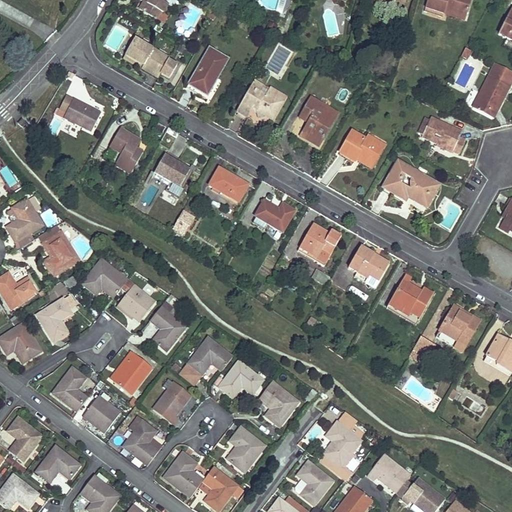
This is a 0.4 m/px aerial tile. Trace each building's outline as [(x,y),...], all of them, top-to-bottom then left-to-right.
[(164,14),(169,5),(165,3),(166,0),(146,0),(141,11),(153,18),(157,10),(161,13),(164,14)] [(466,15),(471,0),(427,0),(425,7),(445,13),(446,9),(466,15)] [(214,21),(220,11),(209,4),(205,10),(210,13),(208,17),(214,21)] [(445,13),(465,20),(466,15),(446,9),(445,13)] [(511,9),(498,34),(511,41),(511,9)] [(157,10),(153,18),(157,20),(161,13),(157,10)] [(142,69),(158,79),(169,60),(135,40),(126,55),(144,66),(142,69)] [(465,48),(463,52),(461,56),(465,58),(469,51),(465,48)] [(205,99),(227,60),(208,49),(186,89),(205,99)] [(511,72),(495,64),(471,108),(492,119),(511,82),(511,72)] [(271,89),(257,81),(253,87),(267,95),(271,89)] [(274,121),(287,98),(271,89),(267,95),(253,87),(238,112),(250,119),(255,109),(258,111),(261,118),(267,117),(274,121)] [(98,114),(65,95),(54,114),(88,133),(98,114)] [(300,138),(308,143),(317,148),(337,114),(311,98),(298,119),(308,124),(300,138)] [(451,152),(459,156),(465,142),(458,138),(461,133),(431,119),(422,139),(436,146),(437,144),(452,151),(451,152)] [(160,137),(165,128),(156,123),(151,133),(160,137)] [(130,176),(142,153),(136,150),(133,148),(138,139),(121,129),(109,151),(120,156),(113,168),(130,176)] [(374,165),(384,147),(367,138),(366,141),(351,133),(340,154),(355,162),(358,156),(374,165)] [(136,150),(141,140),(138,139),(133,148),(136,150)] [(452,151),(437,144),(436,146),(435,148),(450,155),(451,152),(452,151)] [(179,189),(190,170),(165,155),(154,175),(179,189)] [(407,198),(417,203),(426,208),(438,187),(398,163),(383,189),(405,202),(407,198)] [(237,204),(247,186),(217,169),(207,187),(237,204)] [(152,177),(178,191),(179,189),(154,175),(152,177)] [(511,200),(511,201),(507,207),(510,209),(501,226),(510,231),(511,232),(511,200)] [(17,241),(31,233),(42,226),(27,201),(11,210),(18,221),(6,228),(15,243),(17,241)] [(280,211),(265,203),(256,218),(284,234),(296,212),(284,205),(280,211)] [(187,215),(182,213),(172,230),(182,235),(188,224),(184,221),(187,215)] [(324,267),(342,238),(331,232),(330,234),(314,225),(300,250),(307,254),(309,252),(317,257),(314,262),(324,267)] [(510,231),(501,226),(499,230),(508,235),(510,231)] [(61,234),(57,227),(38,239),(51,258),(43,262),(53,278),(80,262),(62,234),(61,234)] [(35,241),(31,233),(17,241),(22,249),(35,241)] [(389,265),(379,260),(377,263),(371,260),(373,256),(360,249),(348,270),(368,280),(369,278),(379,283),(389,265)] [(314,262),(317,257),(309,252),(307,254),(300,250),(298,252),(314,262)] [(287,263),(291,255),(284,251),(280,258),(287,263)] [(97,296),(102,289),(114,299),(121,289),(127,281),(102,260),(82,284),(97,296)] [(27,279),(17,285),(9,274),(0,279),(0,292),(11,309),(36,293),(27,279)] [(155,303),(127,281),(121,289),(127,294),(119,305),(135,318),(139,322),(155,303)] [(405,285),(401,282),(396,292),(400,294),(405,285)] [(403,310),(419,319),(432,296),(422,290),(420,294),(414,291),(414,290),(405,285),(400,294),(396,292),(388,307),(401,314),(403,310)] [(71,295),(63,300),(69,310),(78,304),(76,302),(71,295)] [(68,334),(60,321),(72,314),(69,310),(63,300),(38,316),(54,342),(68,334)] [(167,351),(186,328),(170,315),(174,309),(167,304),(163,310),(161,308),(151,322),(161,331),(154,341),(167,351)] [(119,305),(115,309),(132,322),(135,318),(119,305)] [(386,310),(415,326),(419,319),(403,310),(401,314),(388,307),(386,310)] [(471,317),(470,320),(459,314),(461,311),(453,307),(439,332),(466,347),(480,322),(471,317)] [(471,317),(472,317),(461,311),(459,314),(470,320),(471,317)] [(306,326),(313,329),(317,320),(310,317),(306,326)] [(23,364),(42,353),(24,325),(0,339),(0,344),(8,356),(15,351),(23,364)] [(436,338),(463,353),(466,347),(439,332),(436,338)] [(511,370),(511,345),(505,341),(506,340),(498,335),(486,355),(498,362),(497,364),(511,372),(511,370)] [(436,347),(420,339),(409,359),(417,363),(425,368),(436,347)] [(203,376),(211,364),(222,373),(233,358),(208,340),(189,364),(203,376)] [(115,382),(131,395),(152,369),(131,353),(127,359),(130,362),(115,382)] [(486,355),(485,357),(497,364),(498,362),(486,355)] [(130,362),(127,359),(111,379),(115,382),(130,362)] [(188,364),(180,376),(195,388),(203,376),(189,364),(188,364)] [(242,388),(252,396),(263,382),(239,364),(219,389),(233,399),(242,388)] [(73,368),(63,381),(54,394),(78,412),(88,398),(77,391),(86,379),(73,368)] [(266,417),(280,428),(299,403),(272,383),(258,401),(271,411),(266,417)] [(180,420),(177,419),(175,417),(191,398),(174,384),(154,410),(175,427),(180,420)] [(458,392),(453,389),(448,397),(453,400),(458,392)] [(106,434),(114,424),(121,414),(99,397),(84,417),(106,434)] [(357,425),(345,416),(338,424),(350,433),(357,425)] [(18,419),(13,426),(8,432),(18,440),(9,452),(23,462),(43,437),(18,419)] [(135,433),(124,447),(148,466),(162,449),(152,440),(156,433),(143,423),(142,424),(138,420),(131,429),(135,433)] [(352,455),(362,442),(350,433),(338,424),(337,423),(326,438),(332,443),(323,455),(325,456),(320,463),(344,481),(346,481),(352,474),(347,470),(355,458),(352,455)] [(229,460),(246,474),(266,447),(241,428),(231,442),(237,448),(229,460)] [(229,446),(220,457),(225,460),(233,449),(229,446)] [(70,479),(80,466),(56,448),(37,472),(50,483),(59,471),(70,479)] [(182,453),(163,478),(191,499),(203,483),(192,473),(198,465),(182,453)] [(374,482),(377,478),(397,494),(410,476),(384,456),(367,477),(374,482)] [(300,495),(314,507),(333,483),(308,463),(297,476),(308,485),(300,495)] [(244,492),(214,469),(203,483),(213,491),(205,502),(218,511),(220,511),(233,495),(239,499),(244,492)] [(17,500),(28,508),(38,495),(13,476),(0,493),(0,504),(9,511),(17,500)] [(90,511),(108,511),(120,497),(94,477),(80,494),(93,504),(88,510),(90,511)] [(411,502),(423,511),(435,511),(445,500),(418,480),(401,501),(408,506),(411,502)] [(364,511),(373,501),(355,488),(336,511),(364,511)] [(296,511),(301,507),(290,497),(285,504),(295,511),(296,511)] [(295,511),(285,504),(279,499),(269,511),(295,511)] [(466,511),(454,502),(445,511),(466,511)]
